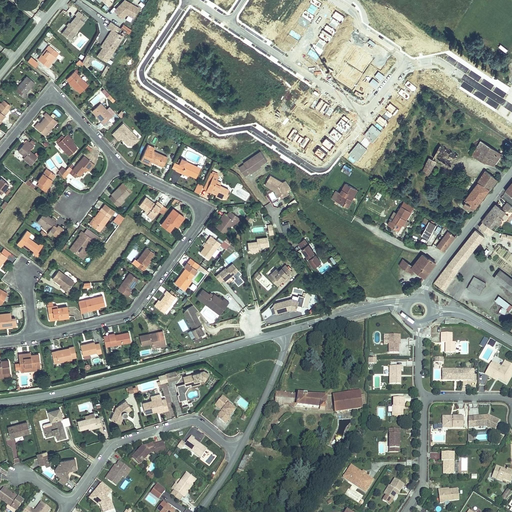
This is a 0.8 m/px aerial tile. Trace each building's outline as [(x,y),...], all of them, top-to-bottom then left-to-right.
[(130,11),(124,19),(129,23),(136,15),(130,11)] [(66,43),(80,25),(78,23),(81,20),(75,15),(72,18),(73,19),(67,26),(66,27),(66,28),(65,29),(58,37),(66,43)] [(124,24),(120,29),(128,35),(132,30),(124,24)] [(105,62),(117,44),(119,40),(116,37),(108,33),(105,37),(107,38),(99,51),(96,56),(105,62)] [(99,51),(107,38),(105,37),(97,50),(99,51)] [(46,44),(41,50),(43,51),(39,55),(35,61),(43,67),(56,52),(46,44)] [(105,62),(96,56),(94,59),(103,65),(105,62)] [(86,86),(74,76),(73,77),(70,74),(63,84),(68,88),(71,84),(75,88),(74,89),(80,94),(86,86)] [(24,96),(21,93),(30,83),(22,76),(16,83),(13,86),(15,88),(12,92),(21,99),(24,96)] [(99,126),(109,118),(102,111),(97,105),(88,113),(92,117),(93,116),(98,122),(96,123),(99,126)] [(105,108),(102,111),(109,118),(112,116),(105,108)] [(35,127),(32,132),(41,139),(51,127),(40,117),(37,120),(39,123),(35,127)] [(119,125),(109,136),(111,138),(111,139),(115,143),(118,140),(120,142),(118,143),(123,148),(124,148),(129,146),(133,143),(129,139),(131,137),(119,125)] [(71,152),(66,148),(62,144),(65,141),(62,138),(53,147),(65,159),(71,152)] [(29,148),(23,142),(14,152),(21,158),(19,160),(28,167),(34,159),(25,153),(29,148)] [(481,143),(476,150),(483,154),(479,161),(487,166),(495,167),(502,157),(481,143)] [(441,144),(434,155),(456,170),(463,159),(441,144)] [(162,159),(148,152),(149,150),(143,146),(135,162),(146,167),(147,164),(158,169),(162,159)] [(483,154),(476,150),(472,156),(479,161),(483,154)] [(247,171),(253,166),(256,169),(263,164),(256,155),(239,167),(240,168),(235,172),(239,178),(240,180),(245,176),(249,174),(247,171)] [(423,171),(427,173),(435,160),(429,156),(421,166),(425,168),(423,171)] [(177,159),(174,165),(171,172),(177,175),(179,172),(186,175),(193,178),(197,169),(182,163),(182,161),(177,159)] [(79,163),(65,179),(69,183),(72,180),(73,182),(76,178),(79,175),(81,177),(83,179),(89,173),(79,163)] [(246,177),(256,170),(256,169),(253,166),(247,171),(249,174),(245,176),(246,177)] [(37,183),(34,187),(43,194),(48,186),(47,184),(52,177),(44,171),(35,181),(37,183)] [(469,212),(495,180),(484,172),(462,200),(464,202),(461,206),(469,212)] [(201,187),(200,190),(203,192),(203,193),(207,195),(208,192),(216,195),(215,198),(221,200),(222,198),(225,199),(227,194),(225,194),(227,190),(219,187),(220,184),(213,182),(215,177),(207,173),(201,187)] [(283,192),(278,185),(275,186),(263,179),(258,189),(267,194),(269,194),(273,200),(276,198),(280,196),(284,193),(283,192)] [(20,184),(28,189),(31,186),(23,181),(20,184)] [(114,207),(116,206),(115,204),(119,200),(126,194),(122,190),(119,186),(106,198),(114,207)] [(502,198),(511,205),(511,190),(510,189),(502,198)] [(323,204),(332,208),(334,206),(339,209),(341,207),(344,209),(346,206),(344,204),(349,195),(340,190),(335,200),(327,197),(323,204)] [(344,204),(346,206),(352,196),(349,195),(344,204)] [(151,207),(141,198),(136,205),(143,210),(141,212),(145,215),(144,216),(149,221),(160,208),(154,203),(151,207)] [(511,216),(511,214),(511,206),(507,202),(502,208),(511,216)] [(111,212),(100,204),(97,208),(107,216),(111,212)] [(334,206),(332,208),(342,214),(344,209),(341,207),(339,209),(334,206)] [(88,225),(95,231),(107,216),(97,208),(95,210),(97,212),(92,217),(94,219),(88,225)] [(505,219),(508,216),(502,210),(498,215),(503,219),(505,219)] [(50,220),(46,216),(39,211),(32,219),(38,224),(43,228),(42,230),(41,232),(45,235),(46,232),(51,236),(58,228),(53,224),(52,226),(48,223),(50,220)] [(215,228),(222,235),(229,226),(232,228),(239,219),(229,211),(225,215),(223,213),(220,217),(223,219),(215,228)] [(392,229),(395,224),(398,226),(404,218),(396,211),(390,217),(385,224),(383,222),(379,226),(388,233),(392,229)] [(109,216),(117,223),(120,218),(112,212),(109,216)] [(169,212),(156,228),(164,234),(169,228),(173,231),(180,222),(169,212)] [(490,212),(479,225),(482,228),(491,234),(494,230),(495,225),(499,220),(496,218),(490,212)] [(385,224),(390,217),(385,213),(380,220),(383,222),(385,224)] [(92,217),(91,216),(85,223),(88,225),(94,219),(92,217)] [(289,222),(282,224),(285,232),(292,230),(289,222)] [(414,238),(422,243),(430,230),(418,222),(415,226),(420,229),(414,238)] [(31,244),(34,247),(40,240),(36,237),(34,239),(25,231),(28,228),(24,224),(13,237),(24,246),(26,243),(29,246),(31,244)] [(491,234),(482,228),(478,232),(487,239),(491,234)] [(448,231),(436,247),(444,253),(456,237),(448,231)] [(66,249),(74,255),(79,249),(87,239),(79,232),(66,249)] [(472,234),(454,258),(461,263),(472,250),(475,253),(483,242),(472,234)] [(258,240),(248,241),(249,250),(259,249),(259,248),(259,246),(261,246),(269,245),(268,236),(258,237),(258,240)] [(508,248),(510,244),(498,238),(496,242),(508,248)] [(195,256),(203,263),(216,248),(205,240),(202,243),(204,245),(195,256)] [(301,253),(306,261),(307,261),(308,263),(314,259),(312,257),(313,257),(307,249),(303,243),(297,247),(301,253)] [(139,267),(149,255),(141,248),(130,260),(134,264),(132,267),(137,271),(140,268),(139,267)] [(79,249),(74,255),(77,258),(83,252),(79,249)] [(454,258),(447,267),(457,275),(475,253),(472,250),(461,263),(454,258)] [(434,260),(428,256),(425,259),(419,256),(415,257),(406,270),(409,272),(420,280),(433,261),(434,260)] [(314,259),(308,263),(307,264),(310,268),(311,268),(313,271),(319,266),(314,259)] [(188,276),(191,272),(181,265),(177,269),(179,271),(168,284),(178,292),(185,283),(183,281),(188,276)] [(409,272),(406,270),(399,265),(394,272),(404,279),(409,272)] [(48,275),(57,282),(63,287),(69,279),(54,267),(48,275)] [(220,271),(210,279),(214,285),(218,283),(219,284),(224,280),(226,278),(227,279),(233,274),(227,267),(221,272),(220,271)] [(447,267),(439,277),(449,285),(457,275),(447,267)] [(194,268),(191,272),(194,272),(201,277),(203,275),(194,268)] [(271,280),(268,282),(273,288),(278,283),(281,281),(283,283),(286,280),(284,278),(288,274),(282,268),(275,274),(273,271),(268,276),(271,280)] [(124,274),(111,289),(121,297),(124,294),(123,292),(132,281),(124,274)] [(511,296),(511,285),(500,276),(495,283),(511,296)] [(449,285),(439,277),(433,285),(443,293),(449,285)] [(466,292),(473,298),(480,289),(473,283),(466,292)] [(480,289),(473,298),(477,301),(484,292),(480,289)] [(197,290),(191,298),(200,306),(201,304),(205,308),(207,306),(215,314),(222,306),(217,301),(216,303),(208,296),(207,297),(206,298),(203,296),(197,290)] [(80,300),(75,301),(77,311),(91,308),(90,306),(100,304),(98,294),(80,298),(80,300)] [(152,306),(148,311),(154,315),(167,299),(159,294),(156,297),(158,298),(152,306)] [(504,315),(507,311),(510,313),(511,309),(511,305),(498,296),(495,302),(503,307),(499,312),(504,315)] [(52,314),(53,316),(63,314),(62,303),(53,305),(52,303),(47,303),(41,304),(43,315),(52,314)] [(285,303),(272,306),(274,316),(282,314),(282,313),(286,312),(291,313),(293,305),(285,303)] [(205,308),(201,304),(200,306),(212,317),(215,314),(207,306),(205,308)] [(0,322),(0,321),(7,320),(7,322),(11,321),(10,313),(8,313),(7,307),(0,308),(0,322)] [(180,324),(185,331),(184,332),(188,339),(186,341),(188,344),(195,341),(193,337),(196,335),(193,329),(191,327),(193,326),(189,319),(180,324)] [(104,334),(99,335),(101,345),(125,341),(124,333),(109,335),(109,332),(104,333),(104,334)] [(135,337),(136,346),(146,344),(147,347),(154,345),(155,348),(160,348),(158,332),(152,333),(153,335),(145,337),(145,335),(135,337)] [(447,337),(437,337),(437,347),(441,347),(441,356),(451,357),(451,345),(447,345),(447,337)] [(479,345),(484,348),(489,340),(484,337),(479,345)] [(394,338),(384,338),(384,347),(384,356),(392,356),(393,341),(394,341),(394,338)] [(493,348),(496,341),(489,339),(487,345),(493,348)] [(89,340),(75,342),(77,353),(91,350),(92,352),(96,351),(94,341),(90,342),(89,340)] [(71,355),(69,343),(64,344),(64,345),(47,348),(49,359),(66,356),(71,355)] [(13,361),(8,361),(10,372),(19,371),(19,368),(31,366),(34,366),(32,354),(17,356),(17,354),(12,355),(13,361)] [(486,366),(485,368),(496,375),(502,366),(498,364),(495,371),(486,366)] [(500,388),(510,372),(502,366),(496,375),(485,368),(478,378),(485,382),(486,380),(492,383),(500,388)] [(207,371),(204,370),(183,375),(185,382),(190,381),(191,382),(195,381),(195,379),(199,378),(198,378),(199,378),(202,377),(203,378),(207,371)] [(385,370),(385,387),(396,387),(396,374),(397,374),(397,370),(385,370)] [(178,378),(176,371),(167,374),(168,381),(178,378)] [(466,373),(441,373),(441,384),(466,384),(466,373)] [(167,374),(160,376),(162,383),(168,381),(167,374)] [(127,387),(129,393),(138,391),(136,384),(127,387)] [(223,392),(220,397),(226,402),(227,400),(233,404),(235,402),(223,392)] [(355,396),(329,399),(331,415),(356,412),(355,396)] [(152,399),(143,402),(146,413),(157,410),(165,408),(165,409),(170,408),(167,397),(162,399),(162,397),(152,399)] [(220,397),(214,404),(220,408),(223,410),(219,416),(225,421),(229,415),(233,411),(236,407),(233,404),(227,400),(226,402),(220,397)] [(289,410),(290,398),(273,398),(272,409),(289,410)] [(322,400),(290,398),(289,410),(317,411),(317,414),(321,414),(322,400)] [(116,407),(110,416),(115,420),(116,418),(118,420),(122,415),(123,415),(124,415),(125,415),(126,414),(126,413),(126,412),(128,410),(127,409),(130,407),(125,400),(120,405),(118,407),(117,408),(116,407)] [(399,402),(389,402),(389,410),(387,410),(387,415),(386,415),(385,419),(396,419),(397,413),(399,413),(399,402)] [(49,420),(53,419),(54,423),(50,424),(42,426),(44,435),(55,433),(56,437),(64,436),(60,417),(61,417),(58,407),(47,410),(49,420)] [(76,420),(78,429),(88,427),(96,425),(97,427),(101,426),(99,417),(95,418),(94,416),(85,418),(76,420)] [(457,431),(457,419),(445,419),(445,422),(443,422),(443,419),(436,419),(436,428),(441,428),(441,431),(457,431)] [(25,420),(6,426),(10,438),(13,437),(13,436),(28,431),(25,420)] [(481,420),(467,420),(467,430),(470,430),(470,428),(478,428),(478,431),(480,431),(488,435),(492,426),(481,420)] [(195,436),(191,433),(185,441),(181,437),(177,443),(181,447),(182,446),(183,444),(192,451),(199,457),(206,448),(194,438),(195,436)] [(394,434),(384,434),(384,452),(394,452),(394,434)] [(155,450),(164,448),(162,441),(154,444),(155,448),(155,450)] [(148,452),(155,448),(154,444),(153,442),(144,445),(143,448),(148,452)] [(182,446),(191,453),(192,451),(183,444),(182,446)] [(139,463),(148,452),(143,448),(141,446),(132,457),(139,463)] [(242,448),(232,468),(237,471),(242,462),(241,461),(247,451),(242,448)] [(40,453),(36,454),(38,462),(43,461),(47,460),(45,452),(40,453)] [(56,461),(59,474),(64,478),(67,475),(66,470),(68,468),(74,467),(72,455),(59,457),(56,461)] [(449,457),(437,457),(436,465),(438,465),(438,467),(439,467),(439,469),(438,469),(438,478),(449,478),(449,457)] [(126,465),(118,460),(116,463),(117,464),(112,471),(107,478),(115,484),(119,478),(122,473),(121,472),(126,465)] [(130,468),(126,465),(121,472),(122,473),(119,478),(122,480),(130,468)] [(151,469),(146,474),(152,479),(156,474),(151,469)] [(339,482),(346,486),(347,485),(356,490),(355,492),(361,496),(369,483),(360,477),(359,479),(356,477),(357,476),(347,469),(339,482)] [(490,470),(486,479),(491,481),(490,483),(496,485),(497,483),(505,486),(509,476),(500,473),(500,474),(499,475),(496,474),(497,472),(490,470)] [(171,488),(181,496),(184,491),(182,490),(184,488),(191,479),(184,472),(175,483),(171,488)] [(106,492),(109,488),(100,481),(91,493),(94,499),(95,500),(96,498),(99,500),(97,504),(100,511),(110,507),(107,498),(105,498),(101,493),(106,492)] [(399,491),(388,483),(384,488),(383,488),(380,492),(382,493),(379,498),(387,504),(392,497),(393,495),(395,496),(399,491)] [(160,491),(152,485),(150,488),(157,494),(160,491)] [(0,486),(0,498),(12,508),(19,499),(14,496),(13,497),(0,486)] [(507,489),(502,498),(506,500),(511,491),(507,489)] [(452,505),(451,494),(443,495),(437,495),(437,492),(433,492),(433,506),(438,506),(438,505),(452,505)] [(31,503),(23,511),(43,511),(46,509),(37,502),(34,506),(31,503)] [(170,511),(173,509),(165,503),(157,511),(170,511)]
